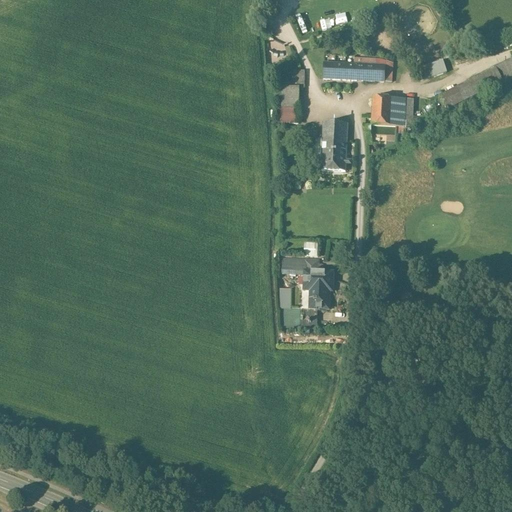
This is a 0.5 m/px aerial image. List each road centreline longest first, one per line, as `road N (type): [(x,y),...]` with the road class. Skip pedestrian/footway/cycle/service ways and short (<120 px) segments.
road 1 (unclassified): [(292,511),(354,412),(357,125)]
road 2 (residential): [(283,0),(282,16),(324,107),(357,125)]
